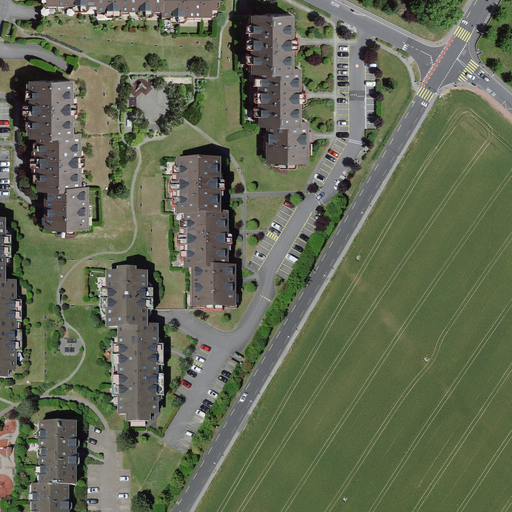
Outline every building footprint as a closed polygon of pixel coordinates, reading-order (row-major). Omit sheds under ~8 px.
[(255,68),(260,68),(260,122),(271,122),(271,160),(310,160),(310,122),(305,122),(304,68),(296,68),(295,11),(254,12),(255,68)] [(81,132),(75,132),(74,80),(31,82),(32,133),(39,133),(41,189),(50,189),(51,226),(91,225),(90,188),(82,188),(81,132)] [(226,172),(226,164),(180,164),(180,175),(172,175),(172,186),(179,186),(179,192),(175,192),(175,201),(179,201),(179,210),(187,210),(187,218),(182,218),(182,225),(187,225),(187,233),(179,233),(179,243),(187,243),(187,249),(182,249),(182,257),(187,257),(186,267),(194,267),(194,306),(209,306),(209,310),(227,310),(227,306),(240,306),(240,261),(232,261),(233,241),(237,241),(237,230),(233,230),(233,206),(226,206),(226,183),(230,183),(230,172),(226,172)] [(17,217),(0,217),(0,373),(24,373),(17,217)] [(118,266),(107,266),(107,285),(101,285),(101,307),(106,307),(106,326),(119,326),(119,344),(113,344),(113,365),(119,365),(119,375),(114,375),(114,396),(119,396),(119,415),(127,415),(127,422),(153,422),(153,415),(161,415),(161,395),(166,395),(166,374),(161,374),(161,363),(166,363),(167,342),(161,342),(161,321),(150,321),(150,305),(155,305),(155,285),(150,285),(150,266),(138,266),(138,262),(118,262),(118,266)] [(81,412),(43,412),(43,470),(36,479),(35,511),(72,511),(73,474),(81,474),(81,412)]
